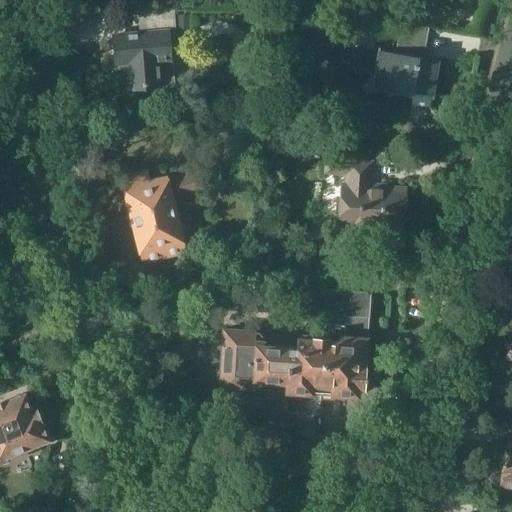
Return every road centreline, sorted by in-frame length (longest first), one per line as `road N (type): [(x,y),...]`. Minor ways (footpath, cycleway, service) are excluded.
road 1 (residential): [(380,511),(432,400),(511,47)]
road 2 (residential): [(148,511),(38,228)]
road 3 (residential): [(38,228),(50,188),(52,112),(43,0)]
